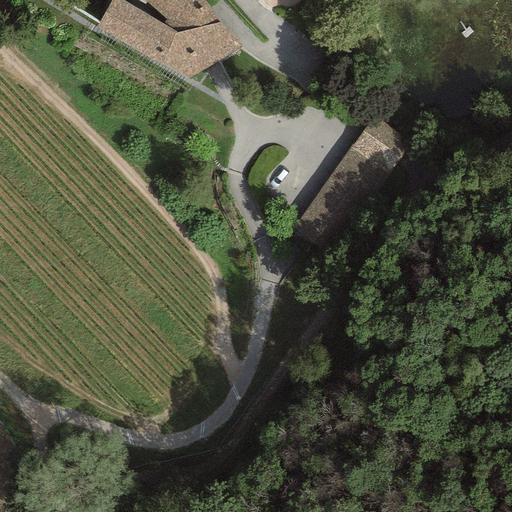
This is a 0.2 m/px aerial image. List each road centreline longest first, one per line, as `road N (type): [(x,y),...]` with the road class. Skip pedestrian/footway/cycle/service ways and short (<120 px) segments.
road 1 (track): [(0,377),(45,431),(146,440),(221,427),(238,382),(218,280),(144,184),(0,52)]
road 2 (track): [(238,382),(268,265),(236,182),(243,149),(260,134),(310,125),(355,142),(419,198)]
road 3 (track): [(63,511),(164,473),(220,463),(341,294)]
